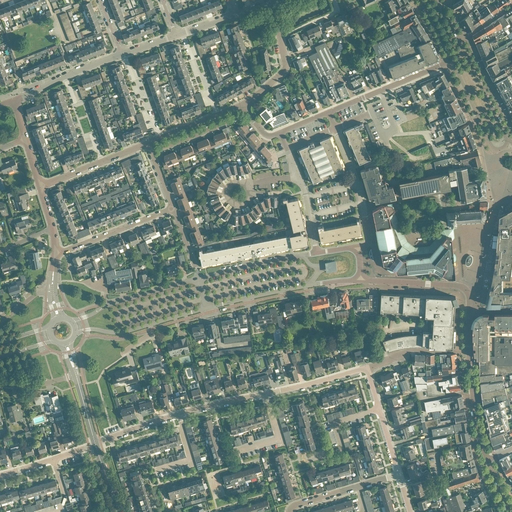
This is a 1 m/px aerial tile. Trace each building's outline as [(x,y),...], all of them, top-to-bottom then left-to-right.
[(29,6),(26,0),(25,0),(21,2),(23,9),(29,6)] [(40,2),(39,0),(32,0),(34,4),(36,8),(42,6),(42,5),(40,2)] [(217,9),(214,2),(212,0),(210,0),(211,3),(208,5),(211,11),(216,9),(217,9),(216,9),(217,9)] [(219,0),(214,2),(217,9),(222,7),(219,0)] [(390,0),(385,3),(387,9),(389,12),(396,9),(394,5),(396,4),(397,6),(408,1),(407,0),(390,0)] [(461,0),(452,5),(455,10),(457,9),(458,11),(459,10),(461,13),(463,11),(464,12),(472,7),(470,3),(469,3),(466,0),(461,0)] [(500,0),(501,0),(499,1),(495,4),(499,10),(508,4),(511,2),(509,0),(503,0),(502,0),(500,0)] [(118,1),(111,4),(113,10),(120,7),(118,1)] [(151,1),(145,4),(147,9),(147,10),(154,7),(153,7),(151,1),(152,1),(151,1)] [(23,9),(21,2),(15,4),(18,11),(23,9)] [(90,2),(84,4),(83,5),(86,10),(92,8),(90,2)] [(396,9),(389,12),(386,13),(389,19),(411,7),(409,3),(396,9)] [(18,11),(15,4),(9,6),(12,13),(15,19),(20,17),(18,11)] [(211,11),(208,5),(203,7),(205,13),(211,11),(211,12),(211,11)] [(495,5),(489,9),(492,15),(499,10),(495,5)] [(12,13),(9,6),(4,8),(6,15),(12,13)] [(120,7),(113,10),(115,15),(122,13),(120,7)] [(205,13),(203,7),(197,9),(200,16),(205,14),(205,13)] [(411,7),(389,19),(388,20),(390,25),(399,21),(397,18),(402,15),(403,17),(404,17),(404,18),(414,13),(411,7)] [(485,20),(492,15),(489,9),(487,7),(479,13),(485,20)] [(95,13),(92,8),(86,10),(88,16),(95,13)] [(150,14),(156,12),(154,8),(146,12),(148,17),(151,16),(150,14)] [(200,16),(197,9),(192,11),(194,18),(199,16),(200,16)] [(485,20),(479,13),(477,9),(474,11),(476,13),(478,16),(477,17),(481,23),(485,20)] [(194,18),(192,11),(186,14),(189,20),(194,18)] [(481,23),(477,17),(472,21),(470,17),(476,13),(474,11),(471,13),(468,14),(469,15),(461,21),(467,33),(476,27),(481,23)] [(59,15),(62,22),(68,19),(66,12),(59,15)] [(97,19),(95,13),(88,16),(90,22),(97,19)] [(124,18),(122,14),(122,13),(115,15),(115,16),(116,16),(118,21),(117,21),(124,19),(124,18)] [(189,20),(186,14),(180,16),(183,23),(183,22),(188,20),(188,21),(188,20),(189,20)] [(339,24),(336,25),(340,32),(339,32),(341,36),(342,37),(346,35),(344,30),(343,27),(345,26),(344,22),(347,21),(344,14),(336,18),(339,24)] [(153,23),(151,24),(154,30),(159,28),(157,22),(159,21),(157,15),(154,16),(155,18),(152,19),(153,23)] [(398,33),(403,30),(419,22),(415,15),(401,22),(400,21),(394,24),(398,33)] [(498,19),(503,27),(505,31),(507,29),(505,26),(509,23),(503,15),(498,19)] [(99,25),(97,19),(90,22),(92,27),(88,29),(99,25)] [(492,23),(500,36),(506,32),(505,31),(503,27),(498,19),(492,23)] [(336,33),(338,37),(341,36),(339,32),(340,32),(336,25),(333,26),(331,20),(330,21),(329,21),(328,21),(327,22),(328,22),(325,23),(324,23),(327,30),(331,29),(333,34),(336,33)] [(426,33),(422,27),(419,22),(403,30),(398,33),(394,35),(372,45),(379,58),(383,55),(397,48),(408,42),(416,38),(418,37),(426,33)] [(148,32),(146,26),(145,26),(144,23),(139,26),(140,28),(142,35),(148,32),(148,33),(148,32)] [(498,42),(502,39),(500,36),(492,23),(484,28),(487,35),(489,34),(490,36),(494,34),(495,36),(497,41),(498,42)] [(154,30),(151,24),(146,26),(148,32),(153,30),(154,30)] [(101,30),(99,25),(88,29),(89,31),(93,30),(94,33),(101,30)] [(229,28),(232,34),(239,31),(237,25),(229,28)] [(318,26),(316,27),(314,28),(313,28),(316,35),(322,32),(319,25),(318,26)] [(137,37),(134,30),(133,27),(127,30),(128,32),(131,39),(136,37),(137,37)] [(140,28),(134,30),(137,37),(142,35),(140,28)] [(316,35),(313,28),(310,30),(309,30),(307,31),(307,30),(307,31),(310,38),(316,35)] [(489,38),(487,35),(484,28),(472,36),(476,44),(485,40),(488,39),(489,38)] [(241,37),(239,31),(232,34),(234,40),(241,37)] [(131,39),(128,32),(123,35),(122,35),(125,42),(126,41),(125,41),(131,39)] [(212,34),(215,42),(221,39),(218,32),(215,33),(215,32),(212,33),(212,34)] [(426,33),(418,37),(416,38),(420,44),(430,40),(426,33)] [(215,42),(212,34),(209,35),(209,34),(206,35),(206,36),(210,47),(216,45),(215,42)] [(210,47),(206,36),(204,37),(203,36),(200,37),(201,38),(200,38),(201,41),(202,44),(203,47),(204,49),(210,47)] [(295,36),(289,39),(292,45),(291,46),(294,53),(304,49),(300,41),(298,42),(295,36)] [(243,43),(241,37),(234,40),(236,45),(243,43)] [(100,43),(97,45),(100,53),(106,51),(104,46),(107,45),(104,38),(99,40),(100,43)] [(335,46),(342,49),(344,44),(341,38),(335,41),(336,44),(335,46)] [(491,46),(490,44),(488,39),(485,40),(476,44),(481,57),(490,52),(489,51),(492,49),(491,46)] [(433,47),(430,40),(420,44),(415,46),(415,45),(413,43),(410,45),(408,42),(397,48),(402,61),(388,67),(394,80),(407,74),(408,74),(412,72),(418,70),(421,68),(422,68),(422,67),(426,65),(427,66),(428,66),(431,64),(432,64),(435,63),(436,62),(439,61),(440,61),(440,60),(439,60),(437,54),(437,53),(436,53),(435,51),(436,51),(435,49),(434,49),(434,47),(433,47)] [(511,53),(511,40),(506,43),(493,51),(490,52),(481,57),(486,67),(498,61),(511,53)] [(320,78),(330,73),(333,82),(332,82),(340,99),(349,95),(344,82),(340,84),(337,78),(338,75),(335,74),(334,71),(338,69),(325,42),(315,46),(318,52),(309,56),(320,78)] [(100,53),(97,45),(96,43),(90,45),(91,47),(95,55),(100,53)] [(245,49),(243,43),(236,45),(238,51),(241,50),(245,49)] [(170,47),(173,55),(180,52),(179,49),(180,49),(179,46),(178,46),(175,47),(174,45),(170,47)] [(342,49),(335,46),(335,49),(332,50),(335,57),(340,55),(342,49)] [(95,55),(91,47),(86,49),(89,57),(95,55)] [(264,71),(266,71),(271,70),(267,48),(260,49),(264,71)] [(89,57),(86,49),(80,51),(83,60),(89,57)] [(243,56),(241,50),(238,51),(233,53),(235,59),(243,56)] [(83,60),(80,51),(74,54),(78,62),(83,60)] [(180,52),(173,55),(174,58),(170,59),(171,62),(175,61),(182,58),(181,55),(182,55),(181,52),(180,52)] [(153,55),(156,63),(161,61),(159,53),(156,54),(156,53),(153,54),(153,55)] [(296,69),(303,67),(302,63),(306,61),(304,58),(308,56),(307,53),(301,55),(302,59),(294,62),(296,69)] [(78,62),(74,54),(68,56),(72,64),(78,62)] [(502,69),(511,63),(511,54),(486,68),(490,75),(502,69)] [(63,55),(57,58),(60,66),(66,63),(63,55)] [(156,63),(153,55),(150,56),(150,55),(147,56),(147,57),(150,65),(156,63)] [(208,63),(208,64),(216,61),(214,55),(206,58),(207,60),(206,61),(208,64),(208,63)] [(245,62),(243,56),(235,59),(237,65),(245,62)] [(150,65),(147,57),(144,58),(144,57),(141,58),(141,59),(142,62),(143,65),(144,67),(150,65)] [(60,66),(57,58),(51,60),(54,68),(60,66)] [(183,58),(182,58),(175,61),(176,64),(172,65),(173,68),(177,66),(184,64),(183,61),(184,61),(183,58)] [(54,68),(51,60),(45,62),(48,70),(54,68)] [(218,67),(216,61),(208,64),(209,66),(209,67),(210,70),(210,69),(210,70),(218,67)] [(48,70),(45,62),(39,65),(42,73),(48,70)] [(247,68),(245,62),(237,65),(239,71),(247,68)] [(378,81),(371,63),(370,62),(367,63),(371,72),(369,73),(370,75),(369,75),(368,75),(365,76),(367,80),(370,78),(371,78),(373,84),(378,81)] [(373,62),(371,63),(378,81),(384,79),(379,69),(377,70),(373,62)] [(507,76),(511,73),(511,63),(502,69),(490,75),(493,81),(506,74),(507,76)] [(185,64),(184,64),(177,66),(179,72),(186,69),(186,67),(185,64)] [(30,77),(27,69),(25,65),(23,66),(24,70),(21,71),(23,76),(24,80),(30,77)] [(42,73),(39,65),(33,67),(36,75),(42,73)] [(119,66),(111,69),(113,75),(121,72),(120,69),(121,69),(120,66),(119,66)] [(36,75),(33,67),(27,69),(30,77),(36,75)] [(220,73),(218,67),(210,70),(211,72),(212,75),(212,76),(220,73)] [(0,78),(7,75),(10,74),(9,71),(6,72),(5,70),(5,69),(0,71),(0,78)] [(187,70),(186,69),(179,72),(181,78),(189,75),(188,73),(188,72),(187,69),(187,70)] [(353,74),(357,82),(356,82),(359,90),(363,88),(361,82),(360,82),(360,81),(362,80),(359,73),(358,71),(353,74)] [(122,72),(121,72),(113,75),(115,81),(123,78),(122,75),(123,75),(122,72)] [(222,79),(220,73),(212,76),(213,78),(214,81),(222,79)] [(330,73),(320,78),(322,82),(328,79),(330,85),(327,87),(335,101),(340,99),(332,82),(333,82),(330,73)] [(94,75),(94,76),(97,83),(102,81),(100,74),(97,74),(94,75)] [(157,81),(156,78),(158,77),(157,74),(147,78),(148,80),(147,80),(148,83),(149,83),(149,84),(157,81)] [(353,74),(348,76),(349,78),(352,84),(353,85),(352,86),(355,92),(359,90),(356,82),(357,82),(353,74)] [(423,100),(427,97),(435,93),(439,91),(449,85),(443,74),(435,77),(420,83),(423,90),(419,92),(423,100)] [(9,78),(7,75),(0,78),(0,79),(2,85),(5,83),(6,86),(11,84),(10,83),(14,82),(12,77),(9,78)] [(189,76),(189,75),(181,78),(183,84),(191,81),(190,79),(190,78),(189,75),(189,76)] [(97,83),(94,76),(91,77),(91,76),(88,77),(88,78),(91,85),(97,83)] [(507,76),(494,83),(499,91),(501,90),(502,91),(499,93),(504,101),(511,97),(511,84),(509,79),(507,76)] [(252,77),(244,82),(248,89),(251,87),(251,88),(254,86),(253,86),(252,84),(255,82),(252,77)] [(91,85),(88,78),(85,79),(85,78),(82,79),(82,80),(83,83),(84,85),(85,87),(91,85)] [(123,78),(115,81),(118,87),(125,84),(124,81),(125,81),(124,78),(123,78)] [(159,87),(157,81),(149,84),(150,86),(149,86),(150,89),(151,89),(159,87)] [(191,82),(191,81),(183,84),(185,90),(193,87),(192,84),(191,81),(191,82)] [(248,89),(244,82),(238,85),(242,92),(245,90),(245,91),(248,89)] [(330,103),(321,82),(317,84),(321,94),(319,95),(321,100),(323,99),(325,105),(330,103)] [(125,84),(118,87),(120,92),(127,90),(126,87),(127,87),(126,84),(125,84)] [(242,92),(238,85),(233,88),(237,95),(240,93),(240,94),(243,92),(242,92)] [(278,87),(279,89),(281,95),(288,92),(285,85),(278,87)] [(452,91),(449,85),(439,91),(435,93),(436,95),(438,94),(439,94),(443,92),(444,94),(446,93),(446,94),(452,91)] [(161,86),(159,87),(151,89),(152,92),(151,92),(153,95),(161,93),(164,92),(161,86)] [(193,87),(185,90),(186,93),(183,94),(184,97),(195,93),(194,90),(193,87)] [(237,95),(233,88),(227,91),(231,98),(234,97),(237,96),(237,95)] [(407,92),(400,95),(400,96),(400,97),(400,98),(401,98),(403,103),(411,99),(412,102),(416,100),(411,88),(407,90),(407,92)] [(53,93),(55,96),(53,97),(53,99),(63,96),(62,93),(63,93),(62,90),(61,90),(53,93)] [(127,90),(120,92),(122,98),(129,96),(128,93),(129,92),(128,90),(127,90)] [(231,98),(227,91),(222,94),(226,101),(229,100),(232,99),(231,98)] [(456,98),(452,91),(446,94),(446,93),(444,94),(440,96),(439,94),(438,94),(436,95),(435,93),(427,97),(428,100),(429,100),(429,101),(434,98),(435,100),(442,97),(443,98),(441,100),(443,104),(445,103),(445,104),(456,99),(456,98)] [(164,92),(161,93),(153,95),(154,98),(155,101),(163,99),(165,98),(166,98),(164,92)] [(226,101),(222,94),(217,97),(221,104),(223,103),(226,102),(226,101)] [(130,96),(129,96),(122,98),(124,104),(132,101),(131,99),(131,98),(130,95),(130,96)] [(63,96),(53,99),(55,105),(58,105),(65,102),(64,99),(65,99),(64,96),(63,96)] [(302,100),(301,96),(298,97),(299,101),(296,102),(296,103),(294,104),(296,109),(299,108),(302,115),(303,115),(305,114),(305,113),(306,113),(307,112),(302,100)] [(91,106),(99,104),(96,98),(89,100),(90,103),(89,103),(90,106),(91,106)] [(165,98),(163,99),(155,101),(156,104),(157,107),(165,104),(167,104),(165,98)] [(317,109),(313,99),(306,102),(310,112),(317,109)] [(462,111),(456,99),(445,104),(450,115),(450,116),(455,113),(462,111)] [(132,102),(132,101),(124,104),(126,110),(134,107),(133,104),(132,101),(132,102)] [(65,102),(58,105),(60,111),(67,108),(66,105),(67,105),(66,102),(65,102)] [(44,103),(38,105),(41,112),(42,115),(48,113),(44,103)] [(298,117),(292,103),(289,104),(292,111),(290,112),(293,119),(298,117)] [(101,110),(99,104),(91,106),(92,109),(91,109),(92,112),(93,112),(101,110)] [(167,110),(165,104),(157,107),(158,110),(159,113),(167,110)] [(201,112),(200,109),(199,106),(198,104),(192,106),(195,114),(198,113),(198,114),(201,113),(201,112)] [(41,112),(38,105),(33,107),(35,114),(41,112)] [(195,114),(192,106),(186,108),(189,116),(192,115),(192,116),(195,115),(195,114)] [(35,114),(33,107),(26,109),(28,114),(25,115),(27,121),(31,120),(29,117),(35,114)] [(67,108),(60,111),(62,116),(69,114),(68,111),(69,110),(68,107),(67,108)] [(134,107),(126,110),(128,116),(136,113),(135,110),(134,107)] [(189,116),(186,108),(184,109),(183,108),(180,109),(181,110),(181,111),(183,118),(186,117),(186,118),(189,117),(189,116)] [(287,121),(284,112),(273,117),(272,116),(270,110),(268,111),(266,108),(260,113),(267,122),(269,120),(270,122),(273,127),(287,121)] [(103,116),(101,110),(93,112),(94,115),(93,115),(94,118),(95,118),(103,116)] [(169,116),(167,110),(159,113),(160,116),(161,119),(169,116)] [(445,117),(442,119),(448,130),(456,127),(456,126),(466,121),(462,111),(455,113),(450,116),(450,115),(448,116),(445,117)] [(69,114),(62,116),(64,122),(72,119),(71,117),(71,116),(70,113),(69,114)] [(105,121),(104,118),(106,117),(105,115),(103,116),(95,118),(96,121),(95,121),(96,124),(97,124),(105,121)] [(171,122),(169,116),(161,119),(162,122),(163,125),(163,124),(164,125),(171,122)] [(72,119),(64,122),(66,128),(74,125),(73,122),(72,119)] [(107,127),(105,121),(97,124),(98,127),(97,127),(98,130),(99,130),(107,127)] [(364,126),(364,125),(363,123),(345,130),(359,164),(369,160),(356,130),(361,127),(364,126)] [(241,138),(242,138),(248,133),(246,130),(247,129),(249,127),(246,124),(243,124),(242,126),(241,125),(236,127),(233,128),(235,131),(237,129),(240,132),(239,136),(241,138)] [(453,133),(449,135),(451,140),(457,137),(470,131),(468,124),(458,128),(459,131),(457,132),(456,131),(453,133)] [(74,125),(66,128),(68,134),(76,131),(75,128),(74,125)] [(34,135),(35,136),(42,133),(41,130),(44,129),(43,126),(33,129),(33,132),(34,135)] [(109,133),(107,127),(99,130),(100,133),(101,136),(101,135),(101,136),(109,133)] [(143,135),(142,132),(141,129),(140,128),(135,130),(137,137),(140,136),(140,137),(143,136),(143,135)] [(137,137),(135,130),(129,132),(131,139),(134,138),(134,139),(137,138),(137,137)] [(76,131),(68,134),(70,140),(78,137),(77,134),(76,131)] [(423,131),(394,143),(399,153),(400,157),(403,168),(433,159),(430,148),(404,155),(402,152),(427,142),(423,131)] [(131,139),(129,132),(123,134),(125,142),(128,141),(131,140),(131,139)] [(223,132),(219,134),(223,145),(232,142),(228,134),(226,135),(225,134),(223,132)] [(457,156),(459,155),(470,152),(469,149),(476,147),(471,132),(452,140),(454,144),(457,143),(459,151),(450,154),(450,157),(457,155),(457,156)] [(45,139),(42,133),(35,136),(36,138),(35,138),(36,141),(37,141),(37,142),(45,139)] [(111,139),(109,133),(101,136),(102,138),(102,139),(103,142),(103,141),(103,142),(111,139)] [(249,143),(257,137),(253,133),(251,134),(250,135),(248,133),(242,138),(244,140),(245,139),(249,143)] [(223,145),(219,134),(214,136),(214,138),(214,140),(212,141),(214,146),(215,149),(223,145)] [(332,143),(334,143),(332,136),(320,141),(320,142),(317,143),(313,143),(313,142),(308,144),(308,145),(297,150),(301,157),(302,156),(313,183),(323,179),(322,176),(330,173),(332,177),(335,176),(334,174),(344,170),(332,143)] [(260,141),(257,137),(249,143),(255,150),(259,146),(258,144),(259,143),(260,141)] [(214,146),(212,141),(209,142),(209,140),(207,138),(202,140),(206,150),(214,146)] [(47,145),(45,139),(37,142),(38,144),(37,144),(38,147),(39,147),(47,145)] [(113,144),(111,139),(103,142),(104,144),(104,145),(105,147),(108,146),(109,149),(114,147),(113,144)] [(206,150),(202,140),(197,142),(197,145),(198,146),(195,148),(197,153),(206,150)] [(49,150),(47,145),(39,147),(40,150),(39,150),(40,153),(41,153),(49,150)] [(197,153),(195,148),(193,149),(192,147),(190,145),(185,147),(189,156),(197,153)] [(259,146),(255,150),(253,152),(259,159),(260,157),(268,150),(265,146),(262,147),(261,148),(259,146)] [(189,156),(185,147),(181,149),(181,152),(181,153),(179,154),(181,160),(189,156)] [(84,156),(83,153),(82,151),(79,152),(77,148),(74,149),(76,153),(78,161),(81,160),(84,159),(85,159),(84,156)] [(51,156),(49,150),(41,153),(42,156),(41,156),(42,159),(43,159),(51,156)] [(272,155),(268,150),(260,157),(266,164),(271,160),(269,158),(270,157),(272,155)] [(477,150),(470,152),(459,155),(433,162),(434,165),(441,164),(441,166),(446,165),(446,166),(448,166),(452,165),(453,169),(457,168),(467,167),(474,166),(474,167),(481,165),(477,150)] [(181,160),(179,154),(176,155),(175,154),(174,152),(169,154),(173,163),(181,160)] [(78,161),(76,153),(70,155),(73,163),(75,162),(76,163),(79,161),(78,161)] [(173,163),(169,154),(164,156),(164,158),(165,160),(162,161),(165,168),(167,168),(168,167),(167,165),(173,163)] [(73,163),(70,155),(64,157),(67,165),(69,164),(70,165),(73,164),(72,163),(73,163)] [(53,162),(51,156),(43,159),(44,162),(43,162),(44,165),(45,165),(53,162)] [(0,169),(2,169),(4,173),(18,167),(14,159),(0,164),(0,165),(0,164),(0,169)] [(142,160),(140,161),(137,162),(134,164),(137,170),(145,167),(142,160)] [(55,168),(53,162),(45,165),(46,168),(45,168),(46,171),(47,170),(47,171),(55,168)] [(247,162),(242,165),(245,173),(252,170),(247,162)] [(238,175),(237,166),(237,164),(230,165),(232,174),(237,173),(238,175)] [(232,174),(230,165),(223,168),(228,176),(232,174)] [(242,165),(237,166),(238,175),(245,173),(242,165)] [(377,165),(361,170),(371,203),(396,197),(392,185),(389,186),(388,183),(387,182),(386,182),(385,181),(382,181),(377,165)] [(115,168),(118,177),(124,175),(121,166),(115,169),(115,168)] [(147,173),(145,167),(137,170),(139,176),(147,173)] [(467,167),(457,168),(453,169),(453,170),(448,170),(450,180),(449,180),(450,185),(451,185),(452,185),(452,187),(453,187),(452,185),(457,184),(457,186),(458,186),(461,202),(460,202),(472,200),(472,198),(478,197),(479,197),(486,196),(483,177),(475,179),(469,180),(467,168),(467,167)] [(118,177),(115,168),(115,169),(109,171),(109,170),(109,171),(112,179),(114,183),(116,182),(115,178),(118,177)] [(223,179),(228,176),(223,168),(217,172),(223,179)] [(112,179),(109,171),(103,174),(103,173),(106,182),(112,179)] [(220,183),(223,179),(217,172),(212,178),(220,183)] [(106,182),(103,173),(103,174),(97,176),(97,175),(102,188),(105,186),(103,183),(106,182)] [(149,178),(147,173),(139,176),(142,182),(149,178)] [(399,182),(402,197),(426,192),(427,194),(451,190),(450,185),(449,180),(448,173),(442,174),(438,175),(399,182)] [(102,188),(97,175),(97,176),(91,178),(94,186),(95,186),(96,190),(102,188)] [(173,188),(182,185),(179,176),(173,179),(174,181),(173,182),(171,183),(173,188)] [(94,186),(91,178),(85,181),(85,180),(88,189),(94,186)] [(152,185),(149,178),(142,182),(139,183),(140,186),(143,185),(144,188),(152,185)] [(217,188),(220,183),(212,178),(209,184),(217,188)] [(88,189),(85,180),(85,181),(79,183),(83,191),(88,189)] [(83,191),(79,183),(73,186),(73,185),(76,194),(83,191)] [(216,193),(217,188),(209,184),(207,192),(208,192),(209,195),(216,194),(216,193)] [(154,191),(152,185),(144,188),(140,189),(141,193),(142,192),(143,195),(146,194),(154,191)] [(185,193),(182,185),(173,188),(175,193),(177,193),(178,193),(179,195),(185,193)] [(53,194),(55,200),(63,197),(59,188),(52,191),(54,194),(53,194)] [(157,197),(154,191),(146,194),(149,199),(149,200),(157,197)] [(28,193),(16,197),(19,210),(24,209),(25,209),(25,208),(27,208),(25,199),(29,198),(28,193)] [(179,205),(188,201),(185,193),(179,195),(180,198),(179,199),(177,200),(179,205)] [(210,197),(212,204),(220,201),(218,195),(210,197)] [(65,203),(63,197),(55,200),(57,206),(65,203)] [(159,202),(157,197),(149,200),(149,199),(145,201),(146,204),(150,202),(151,205),(159,202)] [(199,250),(202,265),(289,248),(289,247),(291,246),(292,248),(309,244),(307,234),(306,234),(305,232),(306,231),(298,198),(288,200),(287,198),(280,199),(281,202),(288,201),(294,229),(293,229),(286,231),(287,236),(287,238),(203,254),(202,249),(199,250)] [(266,207),(264,198),(263,198),(264,200),(257,203),(262,211),(263,212),(264,212),(266,212),(267,210),(267,209),(267,207),(266,207)] [(191,210),(188,201),(179,205),(181,210),(183,210),(185,209),(186,212),(191,210)] [(216,211),(223,205),(220,201),(212,204),(210,205),(214,212),(216,211)] [(68,209),(65,203),(57,206),(60,212),(68,209)] [(135,203),(129,205),(132,213),(139,210),(135,203)] [(262,211),(257,203),(252,207),(258,214),(262,211)] [(132,213),(129,205),(127,206),(127,204),(126,204),(122,205),(123,207),(127,215),(132,213)] [(221,216),(227,209),(223,205),(216,211),(221,216)] [(376,208),(372,211),(374,222),(378,238),(383,264),(386,264),(389,264),(391,265),(394,268),(395,269),(396,272),(397,273),(433,269),(447,277),(455,277),(454,262),(454,260),(453,260),(453,259),(453,256),(453,254),(453,253),(453,250),(452,249),(452,241),(451,237),(451,232),(444,232),(431,249),(414,250),(404,243),(391,213),(394,212),(395,212),(394,209),(393,206),(392,206),(390,206),(388,206),(387,206),(381,206),(376,208)] [(127,215),(123,207),(117,210),(120,218),(127,215)] [(258,214),(252,207),(251,207),(253,209),(249,212),(253,220),(259,215),(258,214)] [(70,215),(68,209),(60,212),(62,218),(70,215)] [(231,212),(227,209),(221,216),(227,220),(231,212)] [(491,288),(487,305),(495,305),(503,305),(506,305),(511,304),(511,209),(509,211),(509,212),(500,216),(499,228),(500,228),(500,231),(499,231),(498,240),(498,244),(497,249),(498,249),(497,257),(496,265),(495,272),(494,272),(491,288)] [(120,218),(117,210),(111,212),(115,220),(120,218)] [(185,222),(195,218),(191,210),(186,212),(187,215),(185,215),(183,217),(185,222)] [(480,211),(480,210),(479,210),(479,211),(475,212),(475,210),(474,211),(474,212),(470,212),(470,211),(469,211),(469,212),(465,212),(465,211),(465,212),(460,213),(460,211),(459,211),(459,213),(456,213),(455,212),(453,214),(447,214),(446,213),(445,214),(446,215),(447,221),(445,223),(447,224),(448,222),(449,223),(450,223),(450,222),(454,222),(455,223),(456,222),(460,222),(460,224),(461,224),(461,222),(465,222),(466,223),(466,222),(470,222),(470,223),(471,223),(471,222),(475,221),(475,223),(475,221),(480,221),(480,222),(481,222),(481,221),(483,220),(484,221),(483,220),(485,218),(486,218),(486,217),(485,217),(485,215),(486,214),(485,213),(484,214),(483,212),(483,211),(482,212),(480,211)] [(115,220),(111,212),(106,215),(109,222),(115,220)] [(253,220),(249,212),(244,214),(246,223),(253,220)] [(22,220),(15,222),(18,234),(23,233),(21,228),(30,226),(30,224),(30,223),(28,218),(27,215),(22,217),(22,220)] [(73,221),(70,215),(62,218),(65,224),(73,221)] [(109,222),(106,215),(100,217),(103,225),(109,222)] [(97,227),(94,219),(92,216),(90,217),(91,220),(88,222),(91,230),(97,227)] [(103,225),(100,217),(94,219),(97,227),(103,225)] [(198,226),(195,218),(185,222),(187,227),(190,227),(191,226),(192,229),(198,226)] [(321,223),(317,226),(318,227),(319,236),(321,242),(336,239),(362,234),(360,222),(359,219),(356,220),(357,224),(324,230),(323,224),(321,223)] [(172,227),(169,220),(162,223),(163,225),(160,226),(163,235),(167,234),(166,231),(169,230),(169,228),(172,227)] [(75,227),(73,221),(65,224),(67,230),(75,227)] [(153,226),(147,229),(150,236),(156,234),(153,226)] [(192,238),(201,235),(198,226),(192,229),(193,231),(192,232),(190,233),(192,238)] [(69,236),(72,235),(74,234),(77,233),(75,227),(67,230),(69,236)] [(151,238),(150,236),(147,229),(141,231),(145,241),(151,238)] [(129,236),(132,244),(139,241),(136,233),(129,236)] [(204,243),(201,235),(192,238),(193,243),(196,243),(197,243),(199,245),(201,245),(203,244),(204,243)] [(122,239),(116,241),(119,249),(122,248),(123,250),(126,248),(122,239)] [(119,249),(116,241),(110,244),(114,253),(117,252),(116,250),(119,249)] [(103,246),(97,249),(99,255),(102,254),(104,259),(107,258),(103,246)] [(100,257),(99,255),(97,249),(91,251),(94,260),(100,257)] [(177,256),(179,264),(182,263),(185,262),(182,250),(179,250),(180,255),(177,256)] [(39,263),(38,256),(39,256),(38,252),(29,253),(32,269),(41,267),(40,263),(39,263)] [(75,265),(82,263),(80,259),(86,257),(85,253),(72,258),(75,265)] [(10,261),(1,264),(2,266),(1,266),(2,267),(4,272),(11,270),(11,269),(17,268),(13,255),(9,257),(10,261)] [(87,272),(85,269),(88,267),(87,265),(91,263),(90,260),(88,261),(84,262),(85,265),(77,269),(79,275),(87,272)] [(139,268),(138,261),(131,263),(132,269),(134,277),(137,277),(139,277),(138,269),(139,268)] [(168,261),(166,261),(169,274),(179,272),(177,264),(175,264),(175,262),(169,264),(168,261)] [(335,262),(326,263),(327,272),(336,271),(335,262)] [(115,271),(115,270),(115,269),(105,272),(106,276),(107,283),(108,285),(115,284),(116,291),(131,288),(130,281),(133,280),(131,268),(115,271)] [(140,279),(141,286),(149,285),(148,277),(147,273),(139,275),(140,279)] [(17,284),(8,286),(10,294),(21,291),(20,288),(24,287),(22,280),(16,282),(17,284)] [(339,293),(338,293),(339,299),(339,300),(339,301),(340,301),(340,302),(341,307),(345,306),(345,308),(346,309),(350,308),(349,307),(352,306),(352,304),(351,299),(348,300),(347,294),(346,294),(345,292),(342,292),(341,292),(339,292),(339,293)] [(402,312),(403,295),(381,293),(380,311),(386,311),(386,309),(391,310),(391,311),(391,312),(402,312)] [(320,296),(320,297),(321,299),(318,300),(317,299),(311,300),(313,309),(326,306),(326,308),(325,308),(327,319),(335,317),(333,305),(329,306),(327,295),(320,296)] [(357,299),(357,311),(361,311),(362,313),(369,312),(369,310),(374,310),(377,310),(378,298),(373,298),(373,295),(369,295),(369,299),(368,300),(368,299),(357,299)] [(425,314),(426,295),(425,295),(425,296),(403,295),(402,312),(414,313),(414,311),(419,311),(418,313),(425,314)] [(455,297),(426,295),(425,314),(431,314),(431,309),(432,309),(432,316),(430,316),(429,332),(423,332),(423,335),(422,347),(422,346),(434,346),(434,348),(446,348),(446,346),(455,346),(455,334),(453,334),(455,303),(457,302),(456,297),(455,296),(455,297)] [(302,305),(302,304),(302,302),(300,302),(300,301),(292,303),(292,302),(285,304),(287,316),(297,314),(296,311),(301,310),(301,306),(302,305)] [(253,312),(255,321),(255,326),(259,325),(259,324),(263,323),(263,322),(271,321),(272,323),(278,322),(277,316),(276,308),(269,309),(270,313),(258,315),(257,311),(253,312)] [(474,329),(474,332),(474,336),(474,337),(474,339),(474,345),(474,347),(475,349),(475,351),(475,353),(476,359),(477,359),(480,359),(511,358),(511,313),(484,313),(483,314),(481,314),(480,315),(479,315),(479,316),(478,316),(477,317),(477,318),(476,318),(476,319),(476,320),(475,320),(475,321),(475,322),(475,323),(474,324),(474,325),(474,327),(474,328),(474,329)] [(238,321),(240,328),(247,327),(246,318),(246,317),(246,314),(239,315),(239,318),(237,319),(237,321),(238,321)] [(234,319),(227,320),(229,326),(232,326),(233,329),(236,328),(235,325),(235,324),(235,323),(234,319)] [(213,322),(210,323),(210,324),(208,324),(209,331),(208,331),(210,337),(210,339),(217,337),(217,335),(214,323),(213,322)] [(206,337),(204,331),(203,324),(199,325),(200,326),(192,328),(194,335),(195,340),(202,338),(206,337)] [(404,348),(402,336),(396,337),(398,349),(399,349),(404,348)] [(398,349),(396,337),(389,339),(393,350),(398,349)] [(168,344),(170,355),(181,352),(182,353),(188,352),(188,350),(186,339),(185,340),(185,338),(178,340),(179,342),(176,342),(168,344)] [(393,350),(389,339),(382,341),(387,352),(393,350)] [(351,342),(348,341),(348,343),(352,356),(355,356),(358,363),(364,361),(363,358),(364,358),(364,357),(366,356),(364,351),(363,348),(360,349),(357,350),(356,346),(354,347),(353,342),(351,342)] [(155,356),(143,359),(146,368),(150,367),(151,370),(157,369),(163,367),(162,367),(159,353),(156,354),(155,354),(155,356)] [(351,364),(349,356),(346,357),(345,354),(341,355),(344,365),(351,364)] [(426,363),(434,363),(434,354),(426,355),(426,363)] [(439,354),(440,362),(447,362),(447,363),(457,363),(456,354),(447,354),(442,354),(439,354)] [(414,364),(424,365),(424,355),(415,355),(414,364)] [(339,367),(337,359),(331,361),(329,357),(325,359),(326,363),(327,363),(329,370),(339,367)] [(480,359),(480,360),(480,361),(480,364),(480,365),(480,375),(496,373),(496,376),(503,375),(510,374),(511,373),(511,358),(480,359)] [(323,371),(320,359),(313,361),(317,373),(323,371)] [(307,361),(300,363),(300,365),(303,375),(304,376),(311,374),(310,373),(307,363),(307,361)] [(298,377),(295,365),(291,366),(292,370),(289,371),(291,379),(298,377)] [(281,368),(278,368),(275,369),(278,382),(285,380),(283,373),(281,367),(281,368)] [(408,378),(411,377),(407,367),(401,369),(404,376),(407,375),(408,378)] [(139,380),(136,370),(130,372),(129,368),(115,372),(117,377),(113,378),(115,385),(119,384),(118,381),(125,379),(126,384),(139,380)] [(262,383),(260,376),(259,372),(249,375),(251,379),(253,378),(255,385),(262,383)] [(393,372),(387,374),(390,384),(396,382),(393,372)] [(246,385),(243,373),(236,375),(240,387),(246,385),(246,386),(246,385)] [(267,374),(260,376),(262,383),(270,381),(267,374)] [(390,384),(387,374),(380,377),(383,383),(382,383),(384,387),(390,384)] [(452,378),(442,379),(438,380),(439,383),(439,384),(440,384),(449,383),(449,384),(459,383),(458,374),(451,376),(452,378)] [(233,388),(230,375),(226,376),(228,380),(224,381),(227,390),(233,388)] [(482,392),(511,385),(511,377),(511,378),(511,380),(504,381),(504,379),(492,381),(492,382),(489,383),(489,381),(481,382),(482,392)] [(211,380),(212,384),(214,392),(221,390),(217,378),(211,380)] [(214,392),(212,384),(211,380),(204,381),(208,394),(214,392)] [(461,390),(459,383),(449,384),(449,383),(440,384),(441,392),(461,390)] [(194,399),(198,398),(202,397),(198,384),(190,386),(194,399)] [(354,398),(351,388),(349,388),(348,387),(346,388),(349,399),(354,398)] [(180,395),(182,403),(186,402),(186,401),(188,401),(185,390),(183,391),(182,389),(178,390),(180,395)] [(499,389),(482,392),(484,407),(502,401),(500,396),(502,395),(499,389)] [(344,401),(341,391),(339,391),(339,390),(336,391),(339,402),(344,401)] [(162,397),(160,398),(163,409),(170,407),(168,399),(167,397),(166,394),(166,392),(161,393),(161,396),(162,397)] [(182,403),(180,395),(176,396),(176,393),(173,394),(175,404),(178,403),(178,404),(182,403)] [(334,404),(331,393),(329,394),(329,393),(326,394),(329,405),(334,404)] [(57,395),(56,395),(49,397),(48,394),(43,395),(34,397),(36,405),(45,402),(47,409),(49,409),(50,412),(61,409),(57,395)] [(329,405),(326,394),(323,395),(323,396),(321,396),(321,395),(323,402),(319,403),(320,408),(324,406),(324,407),(329,405)] [(396,396),(388,398),(390,405),(398,403),(397,399),(401,398),(400,395),(396,396)] [(462,395),(424,402),(426,412),(432,411),(440,410),(441,413),(445,412),(444,410),(464,406),(462,395)] [(484,407),(485,414),(485,415),(502,409),(502,408),(502,407),(503,407),(510,404),(509,401),(511,400),(511,399),(511,397),(508,398),(500,401),(484,407)] [(149,413),(146,403),(145,400),(139,402),(142,415),(143,415),(149,413)] [(152,401),(146,403),(149,413),(154,411),(155,411),(152,400),(151,401),(152,401)] [(296,410),(307,407),(306,405),(304,406),(303,402),(299,403),(295,405),(297,410),(296,410)] [(127,406),(127,408),(130,418),(136,416),(136,417),(137,416),(133,404),(127,406)] [(8,407),(11,417),(13,417),(14,421),(23,418),(21,412),(18,413),(16,405),(8,407)] [(308,409),(307,407),(296,410),(297,411),(297,410),(298,416),(306,413),(305,410),(307,409),(307,410),(308,409)] [(465,414),(464,408),(464,407),(458,408),(459,409),(455,410),(455,412),(450,413),(451,416),(465,414)] [(130,418),(127,408),(121,410),(121,409),(124,420),(130,418)] [(402,411),(401,408),(392,411),(392,413),(393,417),(401,415),(400,411),(402,411)] [(485,415),(487,422),(489,430),(491,438),(508,431),(505,424),(506,424),(504,417),(505,416),(502,409),(485,415)] [(442,418),(441,413),(440,410),(432,411),(433,419),(440,418),(442,418)] [(261,414),(259,415),(262,425),(267,423),(264,412),(261,413),(261,414)] [(308,417),(306,413),(298,416),(300,421),(300,422),(310,418),(310,416),(309,416),(308,417)] [(262,425),(259,415),(257,415),(257,414),(254,415),(257,426),(262,425)] [(395,423),(406,420),(405,417),(402,418),(401,415),(393,417),(394,421),(395,421),(395,423)] [(465,415),(450,418),(447,418),(447,420),(440,421),(440,418),(433,419),(425,421),(426,428),(452,424),(466,421),(465,415)] [(252,428),(249,417),(247,418),(247,417),(244,418),(248,429),(252,428)] [(201,425),(202,428),(213,425),(212,425),(211,419),(211,418),(203,421),(204,424),(201,425)] [(248,429),(244,418),(241,419),(242,420),(240,420),(243,431),(248,429)] [(311,421),(310,418),(300,422),(301,427),(309,425),(310,425),(310,424),(309,421),(311,420),(311,421)] [(243,431),(240,420),(238,421),(237,420),(234,421),(238,432),(243,431)] [(238,432),(234,421),(231,422),(232,423),(230,423),(230,422),(229,422),(231,428),(229,429),(230,433),(232,432),(233,434),(238,432)] [(447,434),(454,433),(468,431),(466,421),(426,428),(425,421),(421,421),(421,422),(423,433),(431,431),(432,437),(447,434)] [(213,425),(202,428),(204,434),(214,431),(212,425),(213,425)] [(310,428),(309,425),(301,427),(300,427),(302,433),(312,430),(312,428),(311,428),(312,428),(310,428)] [(354,429),(355,434),(358,433),(358,434),(368,431),(367,428),(366,429),(364,425),(360,426),(361,427),(354,429)] [(401,432),(402,434),(403,438),(409,436),(410,435),(412,435),(412,434),(412,431),(411,431),(409,432),(408,426),(400,428),(401,432)] [(493,445),(506,439),(505,437),(508,436),(511,434),(511,429),(508,431),(491,438),(493,445)] [(313,432),(312,430),(302,433),(304,438),(303,438),(303,439),(312,436),(311,433),(313,432)] [(214,431),(204,434),(205,437),(208,436),(209,439),(216,437),(214,431)] [(369,433),(368,431),(358,434),(358,433),(355,434),(357,440),(359,440),(359,439),(368,437),(367,433),(369,433)] [(468,431),(454,433),(447,434),(432,437),(425,438),(425,441),(426,450),(438,448),(438,446),(448,444),(448,443),(455,442),(462,441),(470,440),(468,431)] [(65,445),(73,443),(72,441),(75,440),(74,435),(71,436),(70,435),(66,436),(65,433),(62,434),(65,445)] [(182,443),(179,434),(177,434),(176,433),(173,434),(173,435),(171,435),(174,446),(174,445),(182,443)] [(53,439),(50,440),(52,445),(51,445),(51,446),(52,446),(53,449),(59,447),(57,438),(56,437),(56,434),(55,435),(52,435),(53,439)] [(174,446),(171,435),(169,436),(169,435),(166,436),(169,447),(171,446),(172,447),(172,448),(175,447),(174,445),(174,446)] [(369,436),(368,437),(359,439),(359,440),(358,441),(359,444),(361,445),(363,444),(362,444),(373,441),(372,439),(370,440),(369,437),(369,436)] [(496,452),(511,444),(511,440),(511,439),(510,440),(508,436),(505,437),(506,439),(493,445),(493,446),(496,452)] [(216,437),(209,439),(206,440),(207,446),(218,443),(216,437)] [(165,448),(162,438),(160,439),(159,438),(156,439),(159,450),(165,448)] [(155,451),(152,441),(150,442),(150,441),(146,441),(150,453),(155,451)] [(316,443),(316,441),(305,444),(307,450),(311,448),(312,449),(315,448),(314,444),(316,443)] [(373,444),(373,441),(362,444),(363,444),(364,450),(373,448),(372,447),(371,444),(373,443),(373,444)] [(34,453),(31,442),(28,443),(29,446),(25,447),(27,455),(34,453)] [(47,450),(44,442),(38,444),(40,452),(47,450)] [(145,454),(142,444),(140,444),(140,443),(137,444),(140,456),(145,454)] [(218,443),(207,446),(209,452),(220,449),(218,443)] [(409,458),(415,456),(412,448),(415,447),(414,444),(401,447),(403,451),(404,451),(406,459),(408,458),(409,458)] [(472,456),(470,444),(450,447),(450,449),(442,450),(443,455),(440,455),(440,458),(444,479),(448,478),(447,472),(458,469),(472,466),(475,465),(473,458),(472,459),(472,456)] [(15,447),(11,448),(12,451),(13,456),(13,457),(14,459),(18,457),(20,457),(22,456),(19,449),(18,446),(15,447)] [(135,457),(132,447),(130,447),(130,446),(127,447),(130,459),(135,457)] [(130,459),(127,447),(124,448),(124,449),(122,450),(125,460),(130,459)] [(2,450),(0,450),(0,457),(1,462),(8,460),(5,449),(2,450)] [(125,460),(122,450),(120,450),(120,449),(117,450),(119,456),(115,457),(117,462),(125,460)] [(220,449),(209,452),(211,459),(222,455),(220,449)] [(179,455),(177,455),(178,459),(186,457),(184,450),(181,451),(181,452),(179,453),(179,455)] [(377,455),(376,452),(366,455),(366,456),(367,461),(375,459),(376,459),(376,458),(375,455),(377,455)] [(274,456),(276,462),(284,459),(282,454),(282,453),(274,456)] [(507,456),(499,460),(502,465),(504,470),(511,466),(511,465),(511,460),(511,461),(510,458),(511,457),(511,455),(511,454),(507,456)] [(222,456),(222,455),(211,459),(213,465),(224,462),(224,461),(223,461),(222,456)] [(284,460),(284,459),(276,462),(278,468),(286,466),(286,465),(286,466),(284,460)] [(342,464),(343,466),(345,474),(351,472),(350,467),(349,463),(349,464),(345,465),(344,463),(342,463),(342,464)] [(416,467),(415,463),(407,466),(409,472),(420,469),(419,466),(416,467)] [(345,474),(343,466),(339,467),(339,465),(339,464),(336,465),(340,475),(345,474)] [(379,466),(378,464),(368,467),(370,473),(369,473),(374,471),(374,472),(378,471),(377,467),(379,466)] [(254,467),(256,475),(262,473),(260,465),(254,467)] [(340,475),(336,465),(334,466),(335,468),(332,469),(331,469),(334,477),(339,475),(340,475)] [(477,472),(475,465),(472,466),(458,469),(451,471),(453,479),(456,478),(477,472)] [(286,466),(278,468),(279,471),(275,472),(276,475),(280,474),(288,472),(287,472),(286,466)] [(256,475),(254,467),(248,469),(250,477),(251,479),(257,477),(256,475)] [(328,479),(325,468),(323,469),(324,471),(320,472),(323,481),(323,480),(328,479)] [(334,477),(331,469),(328,470),(328,468),(325,468),(328,479),(334,477)] [(250,477),(248,469),(247,469),(242,471),(242,470),(241,471),(244,479),(244,478),(250,477)] [(420,471),(420,469),(409,472),(411,478),(418,476),(417,472),(420,471)] [(130,481),(142,477),(140,472),(136,474),(135,471),(130,473),(132,480),(130,481)] [(244,479),(241,471),(236,473),(235,472),(238,480),(244,479)] [(323,481),(320,472),(317,473),(316,471),(317,471),(316,471),(314,472),(317,482),(323,480),(323,481)] [(74,478),(66,480),(66,478),(63,478),(65,483),(67,483),(75,480),(83,478),(82,476),(83,476),(83,475),(83,473),(82,472),(81,473),(81,472),(73,474),(74,478)] [(238,480),(235,472),(235,473),(229,474),(233,485),(236,484),(235,481),(238,480)] [(288,472),(280,474),(282,480),(290,478),(289,478),(287,472),(288,472)] [(317,482),(314,472),(312,472),(312,473),(313,475),(309,476),(310,479),(312,484),(317,482)] [(477,472),(456,478),(447,481),(449,490),(465,485),(465,484),(473,481),(474,483),(481,481),(477,472)] [(233,485),(229,474),(223,476),(226,487),(233,485)] [(143,482),(142,477),(130,481),(131,481),(132,486),(143,482)] [(84,484),(83,478),(75,480),(76,484),(74,484),(74,487),(84,484)] [(290,478),(282,480),(283,486),(291,484),(289,478),(290,478)] [(202,479),(197,480),(200,490),(207,488),(206,483),(203,484),(202,479)] [(56,480),(50,482),(52,490),(58,488),(56,480)] [(425,484),(422,485),(421,481),(412,484),(414,490),(425,487),(425,484)] [(52,490),(50,482),(44,483),(46,491),(52,490)] [(46,491),(44,483),(38,485),(40,493),(46,491)] [(191,495),(187,483),(183,484),(186,496),(191,494),(191,495)] [(84,491),(83,488),(85,487),(84,484),(74,487),(76,493),(79,493),(84,491)] [(186,496),(183,484),(178,486),(181,497),(181,496),(185,494),(186,496)] [(291,484),(283,486),(285,492),(293,490),(291,484)] [(40,493),(38,485),(31,487),(34,495),(40,493)] [(181,497),(178,486),(173,487),(176,499),(176,498),(181,497)] [(34,495),(31,487),(26,489),(28,497),(34,495)] [(176,499),(173,487),(171,488),(170,487),(168,487),(167,487),(169,494),(167,495),(168,499),(176,497),(176,499)] [(379,489),(381,495),(389,492),(387,487),(379,489)] [(424,494),(423,490),(426,490),(425,487),(414,490),(416,496),(424,494)] [(28,497),(26,489),(19,491),(22,500),(27,499),(26,497),(28,497)] [(17,490),(11,491),(13,499),(20,497),(17,490)] [(86,490),(84,491),(79,493),(80,496),(77,497),(78,500),(81,499),(88,497),(86,490)] [(293,490),(285,492),(287,498),(285,499),(286,503),(293,501),(292,497),(295,496),(293,490)] [(13,499),(11,491),(5,493),(7,501),(13,499)] [(486,500),(482,491),(480,492),(474,495),(475,497),(476,498),(472,500),(474,503),(470,505),(471,507),(479,504),(479,503),(486,500)] [(391,498),(389,492),(381,495),(383,501),(391,498)] [(456,511),(464,509),(459,493),(443,499),(447,511),(456,511)] [(90,503),(88,497),(81,499),(82,502),(79,503),(76,504),(77,507),(80,506),(90,503)] [(149,502),(148,497),(138,500),(139,504),(138,505),(149,502)] [(392,504),(391,498),(383,501),(384,506),(392,504)] [(425,500),(418,502),(420,509),(427,507),(426,503),(430,502),(429,499),(425,500)] [(44,508),(43,502),(42,500),(36,501),(36,502),(37,504),(38,510),(44,508)] [(261,501),(264,511),(270,509),(267,500),(264,501),(261,502),(261,501)] [(351,500),(345,502),(348,510),(354,508),(351,500)] [(259,502),(255,503),(257,511),(261,511),(264,511),(261,501),(261,502),(259,502)] [(149,502),(138,505),(139,510),(151,506),(149,502)] [(348,510),(345,502),(339,503),(342,511),(348,510)] [(91,506),(90,503),(80,506),(81,511),(82,511),(89,510),(88,506),(91,506)] [(249,505),(250,511),(253,511),(257,511),(255,503),(251,504),(249,505)] [(340,511),(342,511),(339,503),(334,505),(335,511),(340,511)]
